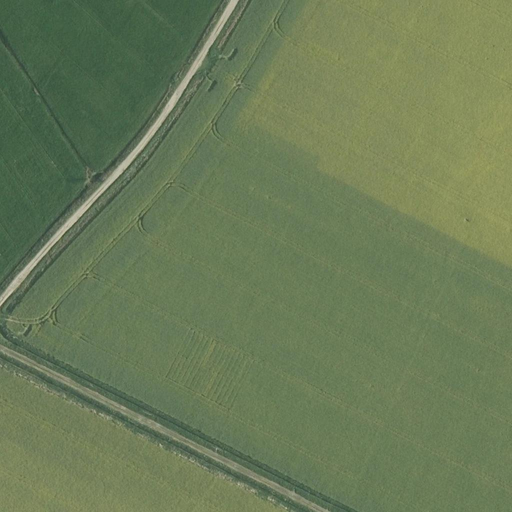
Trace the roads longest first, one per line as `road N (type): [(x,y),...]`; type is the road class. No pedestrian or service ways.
road 1 (unclassified): [(236,0),(128,171),(0,307)]
road 2 (track): [(0,347),(314,511)]
